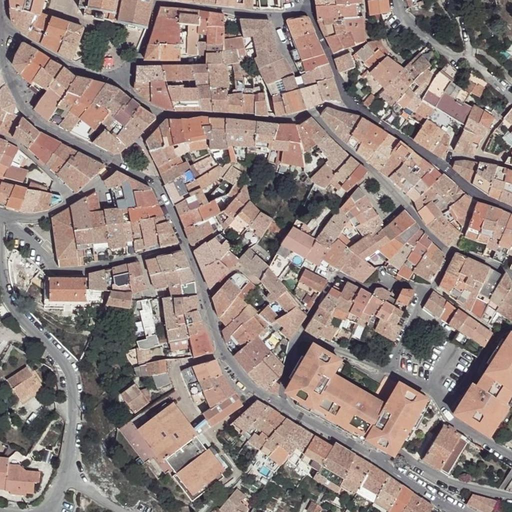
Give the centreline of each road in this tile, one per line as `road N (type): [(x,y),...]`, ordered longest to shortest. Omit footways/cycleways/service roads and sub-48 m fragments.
road 1 (residential): [(311,12),(348,102),(475,196),(511,210)]
road 2 (residential): [(4,47),(5,68),(28,113),(44,129),(152,181),(188,252)]
road 3 (residential): [(66,479),(69,371),(4,295),(0,211)]
road 4 (residential): [(121,84),(162,117),(275,120),(309,112),(370,169)]
road 5 (residential): [(299,332),(336,274),(364,285),(430,287)]
road 6 (residential): [(11,214),(15,231),(54,272),(140,257)]
road 7 (residential): [(156,2),(277,16),(311,12)]
road 8 (residential): [(511,96),(467,59),(427,40),(395,0)]
road 9 (residential): [(378,460),(402,456),(452,483),(511,497)]
road 10 (residential): [(3,25),(68,65),(121,84)]
road 11 (unclassified): [(209,437),(174,373),(181,363),(221,353)]
